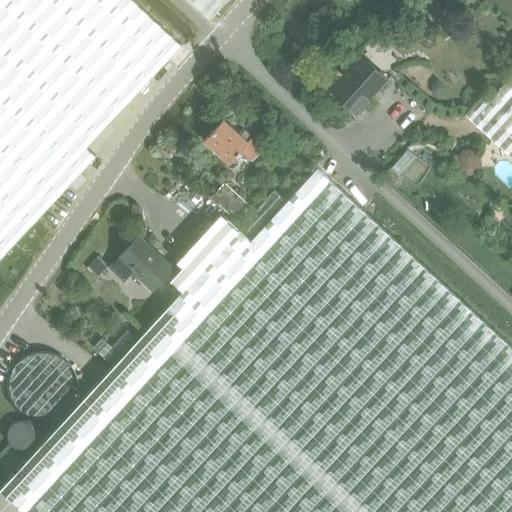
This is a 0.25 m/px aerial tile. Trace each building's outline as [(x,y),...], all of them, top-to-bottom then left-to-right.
[(0,0),(0,259),(94,155),(85,146),(178,42),(132,0),(0,0)] [(189,0),(209,18),(225,0),(189,0)] [(360,54),(330,88),(356,111),(386,77),(360,54)] [(483,94),(473,104),(511,141),(511,74),(489,100),(483,94)] [(438,79),(432,84),(432,91),(437,97),(447,88),(438,79)] [(223,119),(204,139),(229,161),(241,149),(252,159),(263,147),(251,137),(247,142),(223,119)] [(407,148),(390,168),(399,175),(416,156),(407,148)] [(463,150),(456,158),(456,168),(464,176),(474,176),(482,167),(481,156),(472,150),(463,150)] [(315,166),(249,239),(219,214),(176,261),(181,266),(169,279),(182,292),(139,339),(115,365),(0,487),(0,490),(18,507),(323,173),(315,166)] [(511,511),(511,345),(442,281),(358,204),(323,173),(18,507),(24,511),(511,511)] [(224,181),(211,196),(238,220),(251,206),(224,181)] [(273,192),(243,225),(251,233),(281,199),(273,192)] [(139,235),(111,265),(124,278),(133,269),(153,288),(173,267),(139,235)] [(98,277),(109,264),(98,254),(87,266),(98,277)] [(102,337),(94,346),(115,365),(139,339),(127,329),(112,346),(102,337)]
